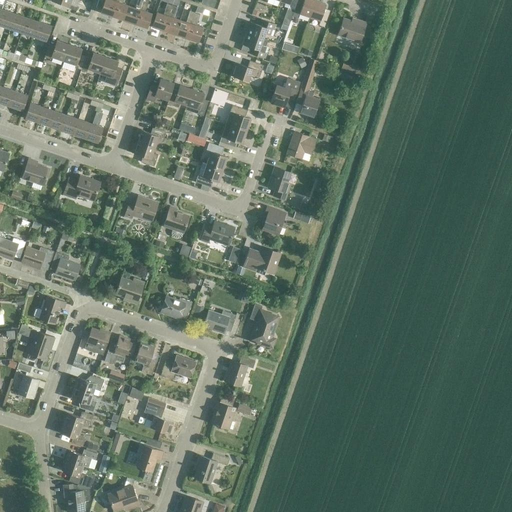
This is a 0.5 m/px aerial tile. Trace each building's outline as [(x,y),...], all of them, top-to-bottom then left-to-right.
[(70,5),(71,0),(51,0),(51,1),(69,7),(68,8),(76,11),(77,7),(70,5)] [(97,0),(95,8),(101,10),(100,13),(112,17),(117,0),(112,0),(112,1),(110,0),(97,0)] [(117,0),(112,17),(123,21),(128,6),(122,4),(123,0),(117,0)] [(128,6),(123,21),(135,24),(142,0),(137,0),(135,8),(128,6)] [(146,0),(142,0),(135,24),(147,28),(151,14),(145,12),(148,1),(146,0)] [(212,0),(208,0),(207,6),(213,8),(215,1),(212,0)] [(279,0),(279,1),(289,4),(288,8),(294,10),(297,0),(279,0)] [(297,0),(294,10),(292,17),(298,19),(299,14),(310,17),(315,1),(312,0),(297,0)] [(315,1),(310,17),(320,21),(318,26),(324,28),(330,11),(324,9),(326,5),(315,1)] [(163,31),(172,5),(167,4),(163,15),(156,12),(152,27),(163,31)] [(172,5),(163,31),(175,35),(179,20),(173,18),(177,7),(172,5)] [(15,14),(3,10),(0,17),(0,25),(9,29),(15,14)] [(179,20),(175,35),(186,39),(194,13),(189,11),(186,22),(179,20)] [(200,15),(194,13),(186,39),(198,43),(203,28),(196,26),(200,15)] [(26,18),(15,14),(9,29),(21,33),(26,18)] [(38,22),(26,18),(21,33),(33,37),(38,22)] [(359,43),(366,23),(358,20),(357,23),(343,19),(338,35),(348,38),(348,39),(359,43)] [(246,34),(263,40),(265,34),(272,36),(276,25),(261,20),(259,25),(250,22),(246,34)] [(38,22),(33,37),(46,41),(51,26),(38,22)] [(263,40),(246,34),(242,45),(252,48),(250,54),(265,59),(269,48),(266,47),(268,41),(263,40)] [(48,44),(43,58),(50,60),(50,57),(63,62),(68,45),(56,41),(54,46),(48,44)] [(80,49),(68,45),(63,62),(75,66),(74,68),(80,70),(85,57),(79,55),(80,49)] [(292,45),(289,52),(296,54),(298,47),(292,45)] [(85,57),(80,70),(86,72),(87,70),(99,74),(105,57),(92,53),(90,59),(85,57)] [(105,57),(99,74),(106,76),(105,79),(107,84),(115,86),(121,69),(115,67),(117,62),(105,57)] [(301,87),(296,100),(303,102),(299,112),(313,117),(319,99),(313,97),(315,92),(309,90),(318,61),(310,59),(301,87)] [(302,59),(297,62),(301,69),(306,67),(302,59)] [(259,78),(263,66),(249,61),(247,67),(235,63),(231,76),(248,81),(250,76),(254,77),(255,76),(259,78)] [(360,76),(362,69),(343,62),(340,69),(360,76)] [(167,101),(171,89),(173,83),(160,79),(156,89),(149,87),(145,100),(153,103),(155,97),(167,101)] [(294,97),(299,83),(287,79),(286,84),(284,83),(282,88),(276,86),(270,103),(284,107),(288,95),(294,97)] [(171,89),(167,101),(166,104),(177,108),(179,104),(186,106),(191,90),(179,85),(177,91),(171,89)] [(14,92),(2,88),(0,93),(0,104),(9,107),(14,92)] [(204,94),(191,90),(186,106),(198,110),(196,115),(202,117),(207,101),(202,100),(204,94)] [(14,92),(9,107),(21,112),(26,96),(14,92)] [(37,123),(42,107),(30,103),(24,119),(37,123)] [(232,105),(225,125),(229,126),(246,132),(250,119),(245,117),(247,110),(232,105)] [(54,111),(42,107),(37,123),(48,127),(54,111)] [(66,115),(54,111),(48,127),(60,131),(66,115)] [(66,115),(60,131),(72,135),(78,120),(66,115)] [(78,120),(72,135),(84,139),(89,124),(78,120)] [(89,124),(84,139),(97,144),(102,128),(89,124)] [(225,125),(219,142),(234,147),(236,142),(242,144),(246,132),(229,126),(225,125)] [(187,126),(185,132),(192,134),(194,128),(187,126)] [(141,131),(138,142),(155,148),(157,142),(161,144),(165,132),(152,128),(150,134),(141,131)] [(311,155),(316,140),(309,137),(294,131),(286,154),(301,159),(304,152),(311,155)] [(188,134),(186,141),(194,144),(203,147),(205,140),(199,138),(198,137),(197,137),(188,134)] [(155,148),(138,142),(134,153),(142,156),(140,162),(154,166),(158,155),(153,153),(155,148)] [(209,143),(206,150),(204,156),(208,157),(206,165),(222,170),(227,157),(221,155),(223,148),(209,143)] [(328,145),(326,151),(336,154),(339,147),(332,144),(331,146),(328,145)] [(0,170),(3,171),(9,154),(0,150),(0,170)] [(44,185),(49,169),(36,165),(37,161),(28,158),(22,178),(44,185)] [(212,180),(218,182),(222,170),(206,165),(201,163),(195,182),(202,184),(210,187),(212,180)] [(285,200),(290,184),(287,183),(290,173),(274,167),(267,187),(275,190),(273,196),(285,200)] [(94,201),(100,183),(80,176),(78,182),(68,178),(63,194),(75,199),(77,195),(94,201)] [(318,177),(316,183),(322,186),(324,180),(318,177)] [(12,191),(11,197),(14,198),(19,200),(21,194),(12,191)] [(152,219),(158,202),(138,196),(135,203),(129,201),(124,217),(131,219),(132,216),(141,219),(142,215),(152,219)] [(54,203),(52,209),(58,212),(60,205),(54,203)] [(163,226),(173,229),(171,233),(172,236),(173,237),(177,239),(180,238),(181,237),(183,232),(183,233),(189,217),(175,212),(177,209),(170,207),(163,226)] [(278,235),(285,213),(267,207),(264,213),(267,214),(262,229),(278,235)] [(33,222),(31,227),(39,230),(41,224),(33,222)] [(228,245),(234,228),(214,222),(212,227),(206,225),(201,240),(208,243),(209,239),(228,245)] [(62,232),(60,240),(72,244),(74,236),(62,232)] [(0,255),(6,257),(6,258),(13,260),(14,257),(20,259),(25,242),(13,238),(12,242),(0,237),(0,255)] [(156,240),(154,246),(156,246),(162,248),(164,243),(156,240)] [(54,252),(40,247),(38,251),(26,247),(21,262),(33,266),(33,267),(40,270),(40,268),(47,270),(54,252)] [(232,247),(230,254),(236,256),(238,249),(232,247)] [(273,273),(280,254),(263,248),(261,254),(249,249),(243,266),(255,270),(256,268),(273,273)] [(75,281),(80,265),(67,261),(69,257),(55,252),(50,269),(55,271),(54,274),(75,281)] [(238,266),(235,273),(243,276),(245,268),(238,266)] [(121,278),(115,294),(130,299),(129,302),(136,304),(144,282),(134,279),(132,282),(121,278)] [(29,283),(19,280),(17,286),(26,289),(29,283)] [(29,286),(26,294),(32,296),(35,289),(29,286)] [(55,325),(60,308),(64,309),(66,302),(47,296),(42,310),(37,309),(35,310),(34,315),(34,317),(39,319),(55,325)] [(160,312),(180,319),(180,317),(186,319),(192,302),(179,298),(178,300),(166,296),(160,312)] [(261,311),(262,307),(254,304),(249,319),(256,321),(249,340),(272,348),(275,339),(272,337),(279,317),(261,311)] [(195,306),(193,314),(200,316),(203,309),(195,306)] [(230,332),(236,315),(222,311),(221,315),(208,310),(203,326),(216,330),(215,331),(223,334),(225,330),(230,332)] [(21,322),(17,333),(23,335),(27,324),(21,322)] [(86,342),(84,349),(103,355),(105,349),(110,333),(104,331),(103,332),(91,328),(86,342)] [(51,345),(54,337),(33,330),(30,338),(33,339),(28,354),(44,359),(50,344),(51,345)] [(109,347),(104,361),(114,364),(116,360),(122,363),(125,354),(131,356),(135,345),(129,343),(130,339),(119,336),(116,343),(111,342),(109,347)] [(140,343),(134,361),(141,363),(143,366),(141,372),(151,375),(156,362),(150,360),(154,348),(140,343)] [(190,378),(196,362),(176,355),(173,363),(165,361),(160,375),(173,379),(175,373),(190,378)] [(253,368),(255,361),(241,357),(239,363),(232,361),(228,373),(227,372),(224,381),(240,387),(247,366),(253,368)] [(8,361),(5,367),(14,370),(16,364),(8,361)] [(19,362),(16,369),(29,373),(31,367),(19,362)] [(110,371),(108,379),(122,383),(124,376),(110,371)] [(23,375),(17,394),(33,399),(39,380),(23,375)] [(75,388),(93,394),(94,389),(100,391),(103,380),(90,376),(88,381),(78,378),(75,388)] [(155,385),(151,387),(156,394),(160,392),(155,385)] [(131,387),(128,396),(140,401),(143,392),(131,387)] [(93,394),(75,388),(71,399),(81,402),(79,408),(93,412),(96,401),(91,400),(93,394)] [(148,398),(143,412),(147,414),(145,419),(143,425),(150,428),(169,434),(173,422),(161,418),(165,404),(148,398)] [(228,429),(235,408),(217,401),(214,409),(216,410),(212,424),(228,429)] [(239,405),(236,412),(248,416),(251,409),(239,405)] [(63,423),(81,429),(83,423),(89,426),(93,416),(81,412),(80,417),(67,413),(63,423)] [(113,414),(111,421),(117,423),(119,416),(113,414)] [(81,429),(63,423),(60,433),(73,438),(71,443),(82,447),(86,437),(79,435),(81,429)] [(116,433),(113,441),(120,444),(123,435),(116,433)] [(88,443),(86,448),(95,451),(97,446),(88,443)] [(143,445),(136,467),(152,472),(157,459),(160,460),(163,451),(143,445)] [(69,450),(65,461),(83,467),(88,468),(91,458),(95,460),(97,454),(83,449),(82,455),(69,450)] [(227,466),(229,458),(213,453),(211,460),(199,456),(196,463),(199,464),(194,478),(210,483),(217,462),(227,466)] [(83,467),(65,461),(62,471),(75,475),(72,482),(77,484),(89,488),(93,477),(81,472),(83,467)] [(89,488),(77,484),(77,486),(72,484),(63,485),(64,499),(67,499),(68,511),(76,511),(85,511),(84,501),(89,501),(89,499),(89,488)] [(107,494),(113,511),(128,506),(129,508),(139,505),(132,485),(107,494)] [(200,510),(203,502),(185,496),(180,511),(181,511),(180,511),(196,511),(198,509),(200,510)] [(215,503),(212,510),(218,511),(222,511),(224,507),(215,503)]
